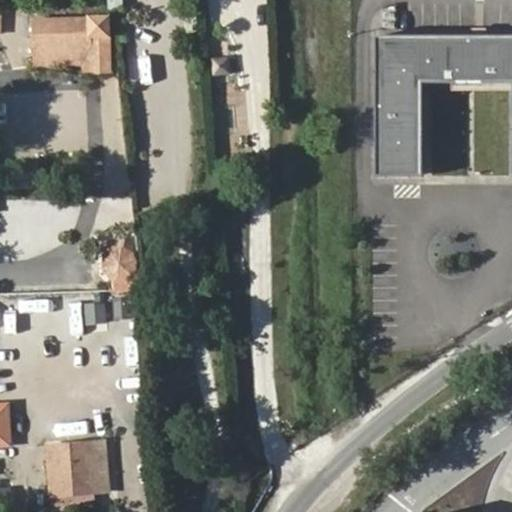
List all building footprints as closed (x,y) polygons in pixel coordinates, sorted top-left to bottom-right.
[(45,0),(46,30),(88,31),(94,55),(113,54),(106,0),(45,0)] [(88,31),(46,30),(47,48),(82,47),(82,54),(94,55),(88,31)] [(511,32),(384,33),(383,173),(430,173),(430,80),(460,79),(511,79),(511,32)] [(511,87),(511,79),(460,79),(460,87),(511,87)] [(130,297),(113,297),(113,317),(129,317),(130,297)] [(86,305),(88,322),(106,320),(104,303),(86,305)] [(0,370),(22,370),(21,353),(0,353),(0,370)] [(104,430),(58,432),(61,483),(105,482),(104,430)]
